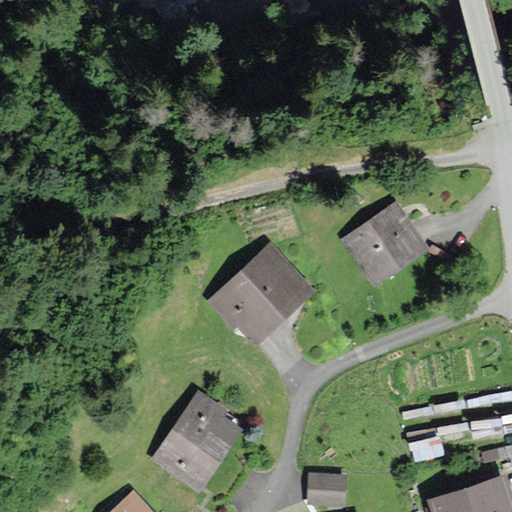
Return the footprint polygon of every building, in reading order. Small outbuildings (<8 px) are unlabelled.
[(396,205),(346,238),(375,282),(425,248),(396,205)] [(271,247),(214,298),(255,343),(311,292),(271,247)] [(224,412),(199,395),(157,458),(201,488),(240,430),(220,417),(224,412)] [(404,406),(409,457),(444,454),(442,439),(466,436),(463,401),(404,406)] [(345,478),(310,476),(308,501),(343,503),(345,478)] [(511,511),(511,502),(504,478),(431,502),(434,511),(511,511)] [(149,511),(133,494),(113,511),(149,511)]
